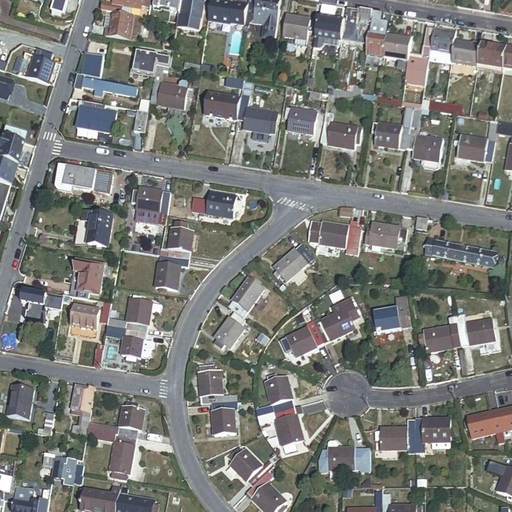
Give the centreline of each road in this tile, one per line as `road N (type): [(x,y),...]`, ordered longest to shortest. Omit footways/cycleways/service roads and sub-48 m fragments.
road 1 (residential): [(322,192),(46,145)]
road 2 (residential): [(173,391),(196,312),(223,273),(322,192)]
road 3 (residential): [(511,224),(322,192)]
road 4 (residential): [(173,391),(0,363)]
road 5 (residential): [(511,377),(422,396),(345,395)]
road 6 (residential): [(511,27),(353,0)]
road 7 (residential): [(0,297),(46,145)]
road 8 (residential): [(46,145),(90,0)]
road 9 (residential): [(221,511),(178,438),(173,391)]
